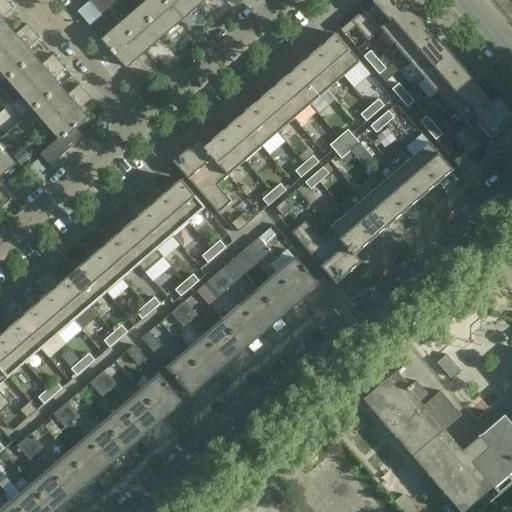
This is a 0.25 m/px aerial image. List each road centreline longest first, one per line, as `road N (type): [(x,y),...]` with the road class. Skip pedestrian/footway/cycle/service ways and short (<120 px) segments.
road 1 (residential): [(139,511),(511,187)]
road 2 (residential): [(143,123),(287,0)]
road 3 (residential): [(0,246),(143,123)]
road 4 (residential): [(143,123),(35,0)]
